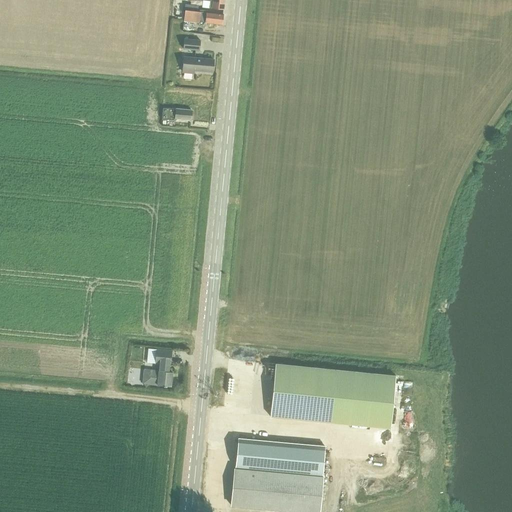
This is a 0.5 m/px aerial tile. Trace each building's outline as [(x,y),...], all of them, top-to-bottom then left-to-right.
[(200,0),(203,0),(210,1),(209,8),(224,9),(224,0),(200,0)] [(185,10),(184,19),(200,21),(206,22),(206,23),(222,24),(223,14),(197,11),(185,10)] [(183,49),(199,50),(200,40),(184,39),(183,49)] [(184,57),(182,72),(194,73),(194,70),(213,72),(214,60),(184,57)] [(191,120),(191,110),(176,109),(163,108),(162,119),(176,120),(176,119),(191,120)] [(144,369),(142,384),(143,384),(146,387),(149,384),(150,384),(171,386),(172,372),(168,372),(169,364),(170,364),(172,351),(156,349),(147,348),(146,363),(155,364),(155,362),(159,363),(159,371),(151,370),(144,369)] [(390,428),(395,378),(316,370),(316,368),(275,363),(270,416),(390,428)] [(238,438),(235,467),(232,506),(293,511),(318,511),(322,475),(325,446),(238,438)]
